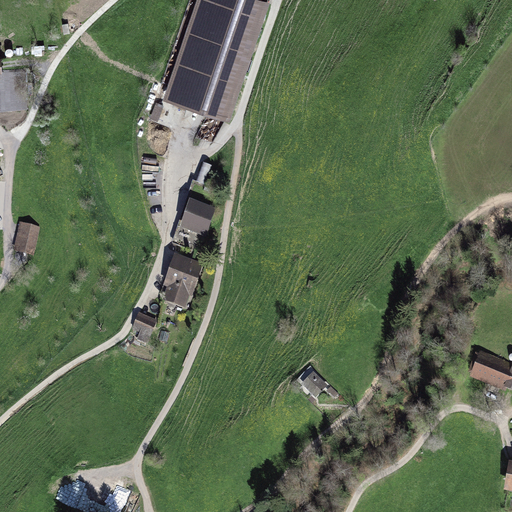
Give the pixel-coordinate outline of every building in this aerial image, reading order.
[(197,0),(164,99),(229,120),(268,3),(258,0),(197,0)] [(0,110),(28,109),(26,70),(1,71),(1,60),(0,60),(0,110)] [(155,106),(152,121),(158,122),(162,107),(155,106)] [(204,186),(212,168),(203,165),(196,182),(204,186)] [(181,232),(210,241),(219,212),(190,204),(181,232)] [(16,252),(32,256),(38,229),(23,225),(16,252)] [(169,297),(203,307),(216,267),(181,256),(169,297)] [(140,331),(153,337),(160,321),(147,315),(140,331)] [(511,367),(473,356),(466,378),(511,391),(511,367)] [(310,400),(321,388),(305,375),(295,388),(310,400)] [(503,489),(511,490),(511,465),(505,465),(503,489)] [(125,509),(129,511),(137,511),(144,502),(133,495),(125,509)]
